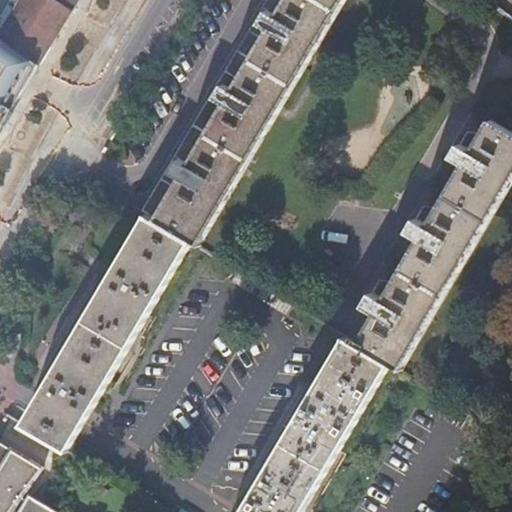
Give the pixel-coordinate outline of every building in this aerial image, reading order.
[(0,35),(41,65),(75,9),(62,0),(21,0),(0,35)] [(9,0),(0,15),(0,35),(21,0),(9,0)] [(62,0),(75,9),(80,0),(62,0)] [(148,217),(192,244),(199,248),(349,0),(277,0),(147,216),(148,217)] [(0,129),(41,65),(0,35),(0,129)] [(389,367),(399,373),(511,184),(511,128),(494,118),(475,149),(463,141),(455,154),(467,162),(431,223),(418,215),(410,229),(422,237),(386,297),(374,290),(366,302),(379,311),(357,347),(389,367)] [(23,425),(68,453),(79,435),(94,409),(192,244),(148,217),(34,407),(23,425)] [(303,511),(389,367),(357,347),(345,339),(242,511),(303,511)] [(21,499),(42,469),(0,442),(0,511),(48,511),(28,498),(25,502),(21,499)] [(145,500),(138,511),(166,511),(167,511),(145,500)]
